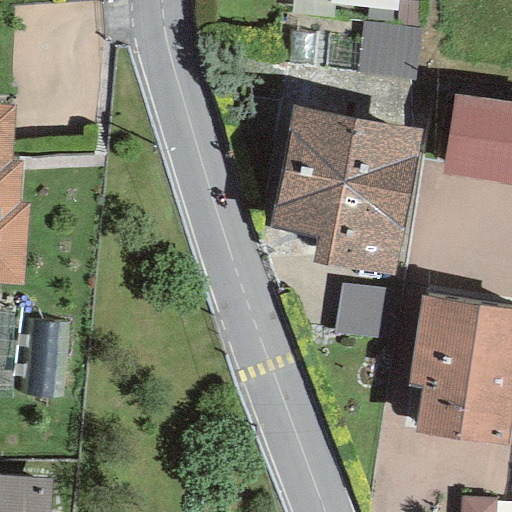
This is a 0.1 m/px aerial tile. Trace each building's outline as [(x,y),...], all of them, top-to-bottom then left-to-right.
[(369,6),(360,56),(414,65),(422,15),(369,6)] [(511,96),(452,89),(442,169),(511,177),(511,96)] [(0,274),(21,277),(28,201),(16,200),(20,158),(7,157),(11,102),(0,101),(0,274)] [(301,108),(276,219),(341,233),(335,257),(406,273),(436,138),(301,108)] [(393,286),(339,281),(333,330),(337,332),(388,337),(393,286)] [(511,450),(511,314),(434,301),(420,387),(446,391),(438,438),(511,450)] [(0,511),(62,511),(63,511),(50,511),(52,471),(0,468),(0,511)] [(493,511),(494,496),(460,496),(459,511),(493,511)]
